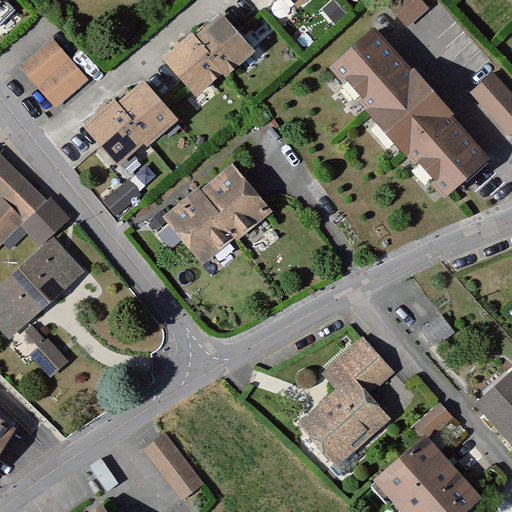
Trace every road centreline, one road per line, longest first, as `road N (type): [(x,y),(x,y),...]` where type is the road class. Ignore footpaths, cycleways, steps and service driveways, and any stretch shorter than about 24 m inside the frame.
road 1 (residential): [(511,218),(356,286),(205,370)]
road 2 (residential): [(205,370),(186,330),(0,100)]
road 3 (residential): [(205,370),(0,510)]
